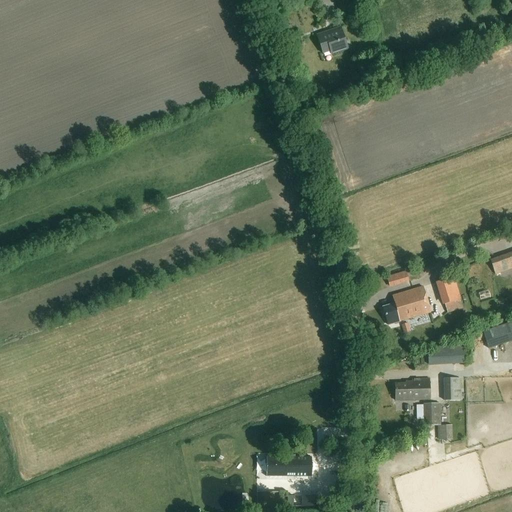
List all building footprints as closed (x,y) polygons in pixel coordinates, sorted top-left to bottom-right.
[(349,0),(336,0),(339,10),(351,6),(349,0)] [(340,26),(316,34),(323,54),(330,52),(331,55),(348,50),(340,26)] [(511,252),(490,260),(495,274),(511,268),(511,252)] [(435,283),(442,306),(445,305),(447,313),(463,308),(454,277),(435,283)] [(388,325),(406,319),(430,312),(423,287),(392,296),(394,304),(383,307),(388,325)] [(511,321),(506,324),(489,330),(483,332),(489,349),(511,341),(511,321)] [(408,323),(401,325),(403,334),(410,332),(408,323)] [(427,349),(428,366),(463,363),(462,347),(427,349)] [(460,378),(443,379),(444,401),(460,400),(460,378)] [(429,400),(429,379),(411,379),(411,383),(394,384),(395,401),(429,400)] [(423,404),(423,425),(440,426),(440,440),(447,440),(447,426),(440,426),(440,404),(423,404)] [(266,457),(266,476),(311,477),(311,457),(266,457)] [(321,496),(302,496),(302,506),(320,506),(321,496)]
